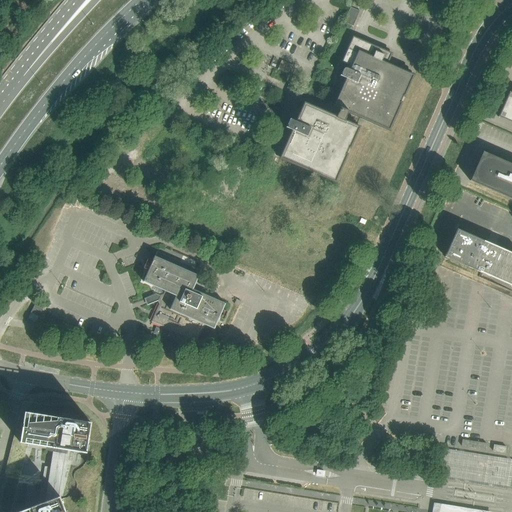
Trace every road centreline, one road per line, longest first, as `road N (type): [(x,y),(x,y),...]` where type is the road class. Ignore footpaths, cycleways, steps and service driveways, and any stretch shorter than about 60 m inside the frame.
road 1 (residential): [(125,392),(248,387),(333,338),(370,285),(473,51),(505,9)]
road 2 (secondary): [(0,166),(140,0)]
road 3 (unclassified): [(179,105),(308,0)]
road 4 (secondary): [(96,0),(4,99)]
road 5 (unclassified): [(0,367),(125,392)]
road 6 (secondary): [(77,0),(4,99)]
road 7 (residential): [(109,511),(125,392)]
